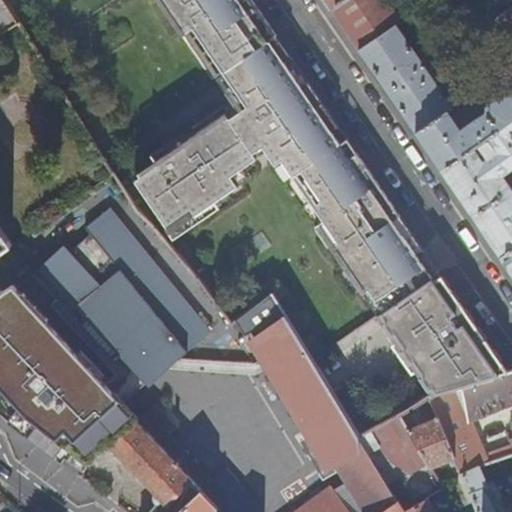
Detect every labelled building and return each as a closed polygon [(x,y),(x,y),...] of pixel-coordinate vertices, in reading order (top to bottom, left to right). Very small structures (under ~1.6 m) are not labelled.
[(159,0),(185,37),(195,30),(225,74),(271,43),(255,20),(252,22),(236,0),(159,0)] [(271,43),(279,37),(252,0),(236,0),(252,22),(255,20),(271,43)] [(324,0),(332,10),(345,0),(324,0)] [(345,0),(332,10),(360,51),(395,26),(400,23),(384,0),(345,0)] [(497,18),(511,7),(511,0),(486,0),(473,9),(485,26),(497,18)] [(511,7),(497,18),(505,30),(511,25),(511,7)] [(360,51),(417,134),(447,113),(452,109),(395,26),(360,51)] [(254,154),(264,147),(245,120),(251,116),(248,111),(244,113),(241,112),(239,110),(237,106),(238,102),(240,96),(245,91),(253,86),(285,64),(271,43),(225,74),(235,88),(227,94),(240,113),(231,120),(254,154)] [(283,161),(338,241),(331,246),(377,315),(431,277),(400,231),(397,233),(369,191),(372,189),(351,159),(341,144),(285,64),(253,86),(245,91),(240,96),(238,102),(237,106),(239,110),(241,112),(244,113),(248,111),(251,116),(245,120),(264,147),(276,166),(283,161)] [(417,134),(442,170),(475,147),(482,142),(511,121),(511,89),(487,108),(486,114),(459,131),(447,113),(417,134)] [(258,160),(254,154),(231,120),(227,114),(158,162),(160,166),(138,181),(149,198),(173,233),(239,187),(232,177),(258,160)] [(442,170),(473,216),(511,189),(502,176),(511,169),(511,121),(482,142),(485,147),(492,143),(494,145),(490,157),(484,161),(475,147),(442,170)] [(351,159),(358,154),(349,140),(341,144),(351,159)] [(393,221),(400,216),(358,154),(351,159),(372,189),(369,191),(397,233),(400,231),(393,221)] [(473,216),(501,257),(511,249),(511,189),(473,216)] [(181,337),(189,348),(214,327),(112,203),(87,223),(94,231),(74,249),(67,241),(18,289),(115,394),(116,393),(148,364),(181,337)] [(0,254),(13,245),(0,226),(0,254)] [(511,249),(501,257),(511,272),(511,249)] [(507,372),(431,277),(377,315),(429,397),(486,381),(486,380),(507,373),(507,372)] [(89,464),(102,447),(109,442),(113,446),(140,422),(142,420),(140,418),(116,393),(115,394),(18,289),(14,285),(3,293),(0,295),(0,388),(19,408),(7,421),(23,434),(55,458),(65,446),(89,464)] [(385,511),(397,503),(399,502),(369,458),(358,438),(311,359),(289,323),(274,295),(237,321),(246,336),(252,332),(338,473),(340,477),(331,484),(333,491),(303,511),(385,511)] [(332,476),(338,473),(252,332),(246,336),(332,476)] [(438,418),(455,458),(462,475),(480,469),(511,455),(511,445),(508,435),(480,445),(471,422),(511,406),(511,370),(507,372),(507,373),(486,380),(486,381),(429,397),(438,418)] [(202,489),(211,481),(169,433),(176,427),(155,404),(140,418),(142,420),(140,422),(202,489)] [(399,415),(358,438),(369,458),(379,451),(390,468),(414,470),(427,462),(407,428),(399,415)] [(430,469),(455,458),(438,418),(407,428),(427,462),(430,469)] [(151,511),(180,511),(203,491),(202,489),(140,422),(113,446),(139,474),(157,494),(162,500),(151,511)] [(211,481),(202,489),(203,491),(219,508),(222,511),(251,511),(258,506),(224,469),(211,481)] [(480,469),(462,475),(473,500),(477,511),(497,511),(493,504),(502,500),(495,483),(488,485),(480,469)] [(213,511),(219,508),(203,491),(180,511),(213,511)] [(399,502),(397,503),(402,511),(408,511),(421,504),(414,493),(399,502)] [(434,511),(428,500),(421,504),(408,511),(402,511),(397,503),(385,511),(434,511)]
